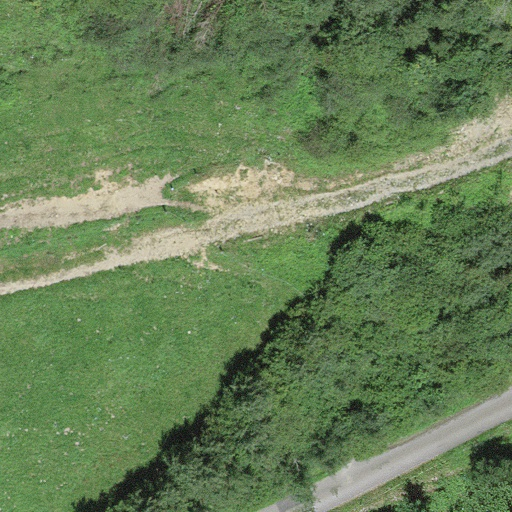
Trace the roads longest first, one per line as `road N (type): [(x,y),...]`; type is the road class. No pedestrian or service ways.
road 1 (track): [(511,171),(378,207),(188,235),(0,278)]
road 2 (unclassified): [(292,511),(511,400)]
